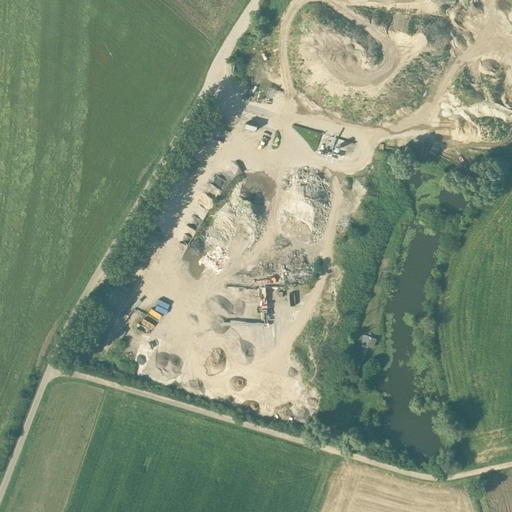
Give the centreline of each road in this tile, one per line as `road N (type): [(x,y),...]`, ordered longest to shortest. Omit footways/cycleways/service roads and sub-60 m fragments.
road 1 (track): [(0,494),(55,354),(253,0)]
road 2 (track): [(511,463),(443,479),(52,363)]
